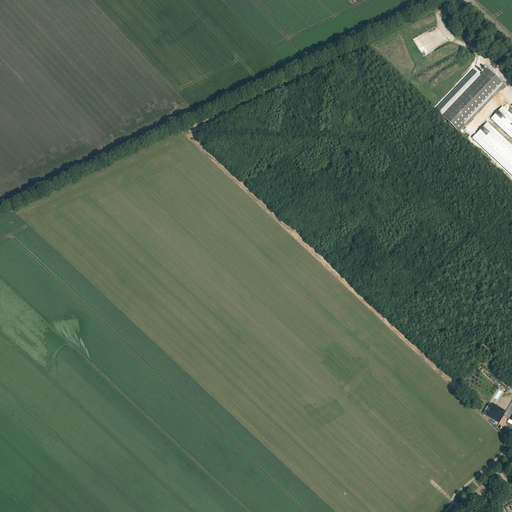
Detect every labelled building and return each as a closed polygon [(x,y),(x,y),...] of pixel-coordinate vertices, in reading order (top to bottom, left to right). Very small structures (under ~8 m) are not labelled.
[(425,34),(421,38),(431,53),(434,51),(430,44),(431,43),(425,34)] [(414,43),(424,58),(428,56),(418,40),(414,43)] [(505,85),(487,68),(441,116),(459,132),(500,89),(501,90),(505,85)] [(511,115),(502,106),(491,119),(511,139),(511,115)] [(475,123),(476,122),(474,119),(467,125),(474,133),(479,128),(475,123)] [(511,146),(487,123),(475,135),(511,169),(511,146)] [(499,405),(490,418),(502,425),(507,418),(510,413),(507,411),(499,405)]
